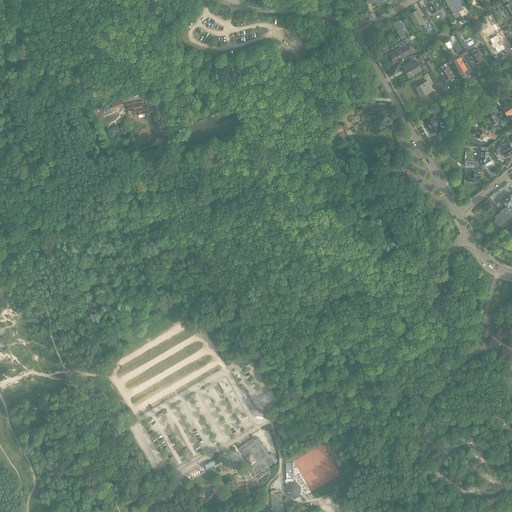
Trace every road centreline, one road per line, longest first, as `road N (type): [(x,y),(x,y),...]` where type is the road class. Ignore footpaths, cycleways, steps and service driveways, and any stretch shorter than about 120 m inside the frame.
road 1 (unclassified): [(272,417),(391,343),(429,303),(454,246),(469,238)]
road 2 (track): [(158,108),(246,79),(328,82),(395,100)]
road 3 (unclassified): [(356,32),(431,164)]
road 4 (unclassified): [(219,0),(311,12),(356,32)]
road 5 (unclassified): [(431,164),(447,155),(480,92),(511,66)]
road 6 (unknown): [(0,395),(35,479),(27,509)]
